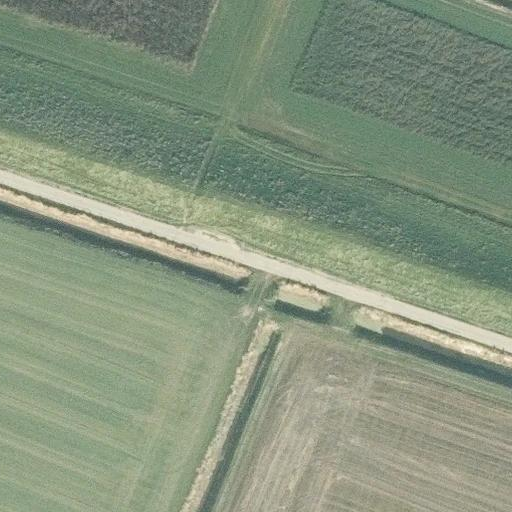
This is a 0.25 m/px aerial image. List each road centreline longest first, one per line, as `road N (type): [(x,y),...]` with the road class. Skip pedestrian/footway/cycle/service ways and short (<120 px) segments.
road 1 (unclassified): [(511,346),(0,176)]
road 2 (track): [(511,221),(225,119),(270,0)]
